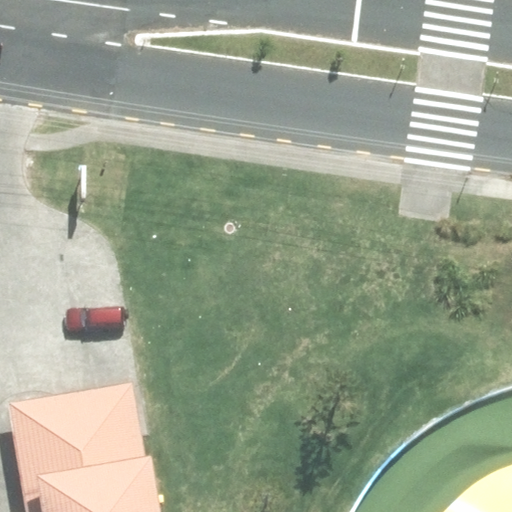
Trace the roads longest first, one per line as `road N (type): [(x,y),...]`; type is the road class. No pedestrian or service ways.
road 1 (secondary): [(511,141),(135,88),(0,42)]
road 2 (secondary): [(327,0),(511,25)]
